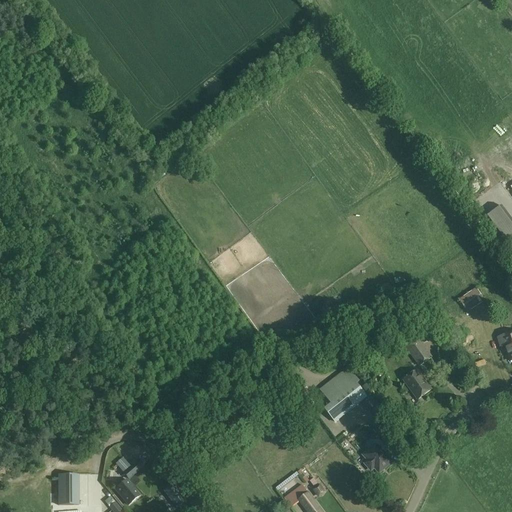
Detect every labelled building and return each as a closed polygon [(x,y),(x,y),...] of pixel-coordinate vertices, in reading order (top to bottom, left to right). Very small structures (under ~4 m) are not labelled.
[(486,218),(497,234),(510,250),(511,248),(511,220),(502,206),(486,218)] [(480,295),(476,289),(467,295),(459,301),(463,307),(467,313),(475,307),(484,301),(480,295)] [(505,345),(511,362),(511,361),(511,334),(499,338),(501,346),(505,345)] [(402,344),(420,367),(433,358),(416,335),(402,344)] [(335,423),(367,397),(358,385),(360,383),(348,367),(320,390),(331,404),(324,410),(335,423)] [(417,371),(403,381),(418,400),(431,390),(417,371)] [(379,405),(373,409),(376,413),(382,409),(379,405)] [(369,461),(366,464),(371,470),(375,467),(379,472),(391,462),(382,451),(389,445),(380,434),(372,441),(376,445),(364,456),(369,461)] [(124,474),(128,479),(143,467),(139,461),(124,474)] [(80,475),(60,475),(60,487),(80,487),(80,475)] [(320,486),(317,481),(315,479),(311,482),(316,489),(314,490),(321,499),(328,493),(326,492),(321,485),(320,486)] [(128,505),(139,496),(127,481),(115,490),(128,505)] [(175,483),(164,492),(177,508),(188,499),(175,483)] [(323,511),(303,485),(284,499),(292,509),(300,504),(305,511),(323,511)] [(58,488),(58,506),(78,506),(78,488),(58,488)] [(107,493),(93,505),(99,511),(107,505),(112,511),(119,511),(122,510),(107,493)]
